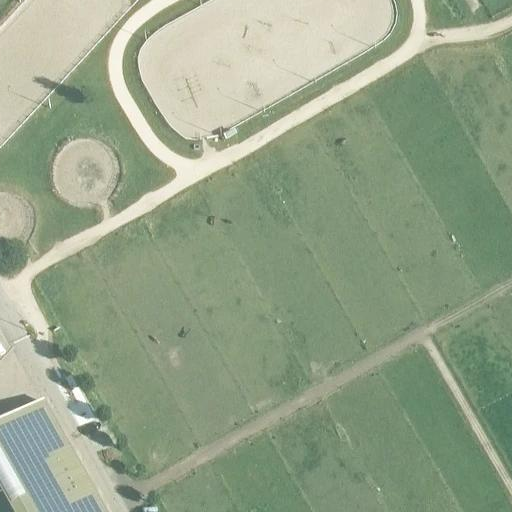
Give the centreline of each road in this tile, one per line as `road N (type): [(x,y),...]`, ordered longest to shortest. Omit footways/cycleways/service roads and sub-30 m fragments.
road 1 (unknown): [(425,43),(0,293)]
road 2 (track): [(511,286),(128,502)]
road 3 (unknown): [(173,0),(129,29),(115,66),(118,89),(167,158),(208,172)]
